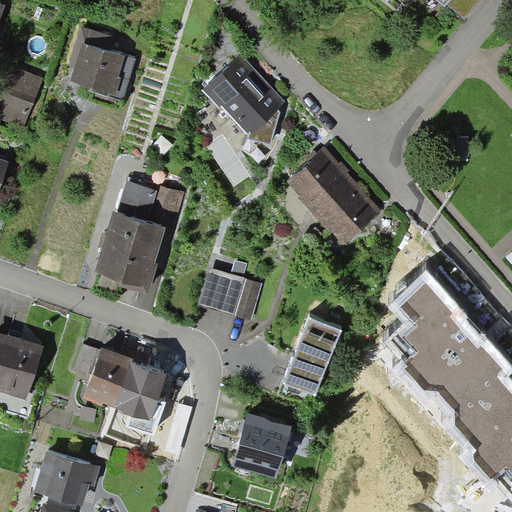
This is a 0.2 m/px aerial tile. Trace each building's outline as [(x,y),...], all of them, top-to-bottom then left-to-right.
[(427,0),(442,12),(452,0),(427,0)] [(131,59),(83,43),(70,83),(117,99),(131,59)] [(248,145),(279,106),(239,60),(201,92),(248,145)] [(43,81),(11,71),(0,101),(0,124),(25,133),(43,81)] [(469,137),(457,137),(458,156),(470,156),(469,137)] [(384,209),(325,145),(286,181),(300,196),(299,197),(344,246),(384,209)] [(0,202),(13,163),(0,158),(0,202)] [(111,203),(89,273),(145,291),(167,221),(111,203)] [(208,269),(198,306),(236,315),(245,278),(208,269)] [(339,328),(306,314),(279,377),(312,391),(339,328)] [(0,335),(0,393),(30,404),(48,352),(0,335)] [(166,375),(96,352),(79,404),(149,427),(166,375)] [(511,463),(511,433),(469,378),(433,406),(491,480),(511,463)] [(296,427),(249,412),(231,463),(279,479),(296,427)] [(90,469),(40,453),(28,489),(78,506),(90,469)]
